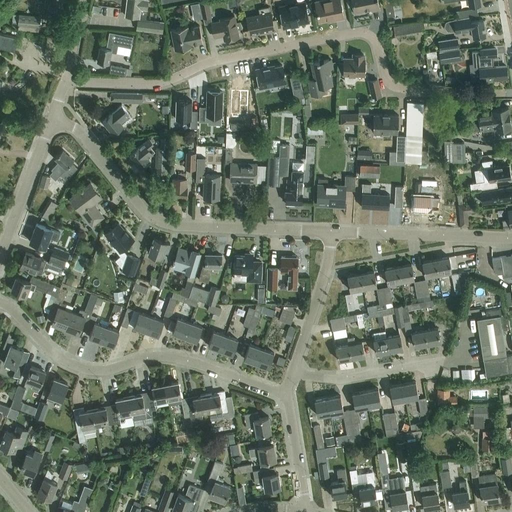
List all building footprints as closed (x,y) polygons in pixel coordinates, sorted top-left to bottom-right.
[(44,0),(44,6),(50,7),(60,9),(61,0),(44,0)] [(126,0),(125,15),(138,17),(137,29),(161,32),(163,22),(145,20),(146,0),(126,0)] [(208,0),(201,0),(199,1),(202,18),(211,17),(208,0)] [(322,0),(315,2),(319,20),(343,16),(339,0),(322,0)] [(346,0),(348,7),(352,6),(354,11),(371,8),(371,10),(379,8),(377,0),(346,0)] [(391,0),(383,0),(387,17),(395,15),(391,0)] [(404,0),(397,0),(399,12),(406,11),(404,0)] [(191,4),(194,19),(202,17),(199,2),(191,4)] [(291,24),(308,21),(305,3),(288,7),(287,4),(279,6),(283,28),(292,26),(291,24)] [(246,17),(248,24),(249,34),(266,31),(266,32),(274,30),(271,12),(270,12),(268,6),(258,8),(259,14),(246,17)] [(477,7),(459,10),(460,17),(478,15),(477,7)] [(19,14),(17,25),(39,27),(40,16),(19,14)] [(211,23),(212,27),(214,36),(223,35),(224,39),(238,37),(237,29),(236,27),(235,22),(234,15),(220,18),(220,21),(211,23)] [(470,16),(456,19),(456,23),(457,30),(458,32),(471,30),(473,37),(475,37),(485,35),(483,19),(473,21),(471,21),(470,16)] [(423,22),(414,23),(393,26),(395,37),(424,32),(423,22)] [(202,41),(200,31),(199,25),(188,28),(187,25),(170,29),(175,49),(185,47),(184,46),(188,45),(189,47),(191,46),(191,43),(202,41)] [(0,31),(0,48),(15,52),(19,36),(0,31)] [(100,46),(97,61),(107,63),(108,64),(109,63),(111,55),(110,55),(111,51),(116,52),(118,44),(130,47),(133,36),(109,31),(106,47),(100,46)] [(457,38),(438,41),(440,50),(459,47),(457,38)] [(495,48),(485,49),(480,49),(480,51),(472,52),(473,69),(479,69),(480,80),(507,78),(506,65),(493,66),(492,55),(496,55),(495,48)] [(459,49),(439,52),(441,63),(460,60),(459,49)] [(344,58),(343,74),(345,74),(345,80),(346,82),(353,82),(354,81),(354,74),(364,74),(364,58),(363,58),(363,54),(353,54),(353,58),(344,58)] [(329,68),(333,68),(331,59),(319,61),(319,60),(310,61),(312,71),(314,79),(307,80),(310,95),(325,92),(324,85),(332,83),(329,68)] [(111,64),(109,71),(125,74),(127,67),(111,64)] [(286,83),(284,75),(282,65),(269,67),(268,66),(256,68),(259,88),(286,83)] [(381,95),(377,79),(368,81),(372,97),(381,95)] [(231,90),(230,114),(232,114),(231,116),(237,117),(238,114),(247,114),(248,90),(231,90)] [(207,107),(199,106),(199,121),(206,121),(207,121),(207,115),(221,116),(222,91),(207,91),(207,107)] [(305,103),(303,96),(302,91),(296,92),(297,99),(299,98),(300,104),(305,103)] [(148,97),(170,98),(170,94),(111,92),(111,93),(121,93),(121,100),(142,101),(142,99),(145,99),(145,96),(148,96),(148,97)] [(176,100),(176,119),(190,119),(190,127),(197,127),(197,110),(191,110),(192,100),(176,100)] [(407,112),(405,161),(412,162),(418,163),(418,162),(420,162),(427,162),(428,140),(421,140),(422,112),(422,102),(407,102),(407,112)] [(462,112),(474,110),(473,103),(461,105),(462,112)] [(132,117),(126,111),(121,105),(102,120),(113,133),(123,125),(132,117)] [(479,122),(510,117),(508,106),(491,109),(492,112),(473,115),(474,123),(479,122)] [(341,112),(341,122),(358,123),(358,113),(341,112)] [(398,115),(373,114),(373,132),(383,132),(383,135),(391,135),(391,132),(398,133),(398,115)] [(479,122),(474,123),(463,125),(465,132),(494,128),(495,130),(511,128),(510,117),(479,122)] [(251,120),(251,131),(259,132),(259,120),(251,120)] [(306,133),(310,133),(323,133),(322,125),(312,125),(312,124),(305,124),(306,133)] [(236,143),(237,132),(226,132),(225,159),(232,159),(232,147),(236,143)] [(397,135),(396,160),(404,160),(405,135),(397,135)] [(168,136),(160,136),(160,148),(156,148),(155,172),(167,173),(168,136)] [(149,137),(149,138),(129,154),(139,166),(148,158),(146,156),(152,151),(148,146),(153,142),(149,137)] [(266,181),(266,182),(278,183),(279,173),(287,174),(287,164),(289,144),(279,144),(280,139),(270,138),(269,154),(268,154),(267,172),(267,174),(266,181)] [(464,142),(454,142),(452,143),(452,140),(444,141),(445,162),(465,162),(464,142)] [(52,170),(49,174),(55,179),(60,174),(65,179),(77,167),(71,162),(73,159),(62,149),(54,157),(58,161),(51,169),(52,170)] [(195,153),(187,152),(186,169),(194,169),(195,153)] [(196,157),(196,181),(203,181),(203,198),(219,198),(220,175),(204,174),(205,157),(196,157)] [(379,176),(380,165),(366,165),(366,160),(360,160),(359,175),(379,176)] [(476,182),(470,183),(471,190),(480,189),(497,186),(496,180),(511,177),(509,164),(493,167),(492,160),(482,161),(483,168),(482,168),(484,181),(476,182)] [(286,192),(285,202),(286,202),(286,204),(294,205),(294,202),(301,203),(302,193),(302,180),(303,170),(303,162),(292,161),(291,178),(286,178),(286,192)] [(266,181),(267,174),(256,174),(256,164),(231,163),(230,170),(230,180),(239,181),(240,182),(240,181),(266,181)] [(172,185),(171,185),(171,196),(186,197),(187,185),(186,185),(187,178),(185,178),(186,173),(178,173),(178,177),(173,177),(172,185)] [(40,186),(41,186),(39,192),(44,193),(46,187),(46,188),(50,176),(43,174),(40,186)] [(317,193),(317,194),(317,204),(330,204),(330,200),(344,201),(344,191),(345,183),(327,183),(327,178),(318,177),(318,183),(317,193)] [(82,186),(80,188),(81,188),(71,196),(81,211),(82,210),(92,224),(103,216),(92,202),(101,196),(90,182),(83,187),(82,186)] [(370,184),(363,183),(362,206),(388,207),(389,194),(369,194),(370,184)] [(402,206),(403,186),(395,185),(394,205),(402,206)] [(511,186),(481,191),(482,202),(511,197),(511,186)] [(414,196),(414,199),(414,209),(438,210),(439,197),(414,196)] [(474,211),(473,204),(468,204),(459,205),(460,215),(461,225),(460,217),(467,216),(466,212),(474,211)] [(506,220),(502,220),(503,228),(511,227),(511,226),(511,209),(508,210),(509,212),(505,213),(506,220)] [(45,210),(42,214),(49,219),(52,214),(45,210)] [(118,222),(111,229),(105,234),(119,251),(117,252),(125,261),(122,269),(133,273),(135,268),(139,258),(127,254),(127,255),(122,249),(134,239),(129,233),(128,234),(118,222)] [(61,232),(45,226),(36,223),(29,241),(46,247),(49,238),(57,241),(61,232)] [(152,240),(151,242),(152,243),(148,253),(161,257),(164,249),(167,250),(170,243),(154,237),(152,241),(152,240)] [(51,255),(66,261),(70,262),(73,255),(68,253),(69,252),(54,246),(51,255)] [(179,248),(176,257),(173,267),(193,273),(200,252),(192,250),(191,253),(186,251),(187,250),(179,248)] [(25,252),(20,266),(29,269),(40,273),(42,272),(46,260),(35,255),(25,252)] [(221,266),(221,264),(221,254),(205,254),(205,265),(203,264),(200,280),(208,282),(213,266),(221,266)] [(511,254),(492,258),(493,267),(497,273),(503,272),(504,278),(508,280),(511,280),(511,254)] [(63,268),(66,261),(51,255),(48,263),(63,268)] [(234,265),(234,271),(234,278),(247,279),(247,280),(260,281),(261,271),(261,261),(252,261),(252,256),(234,255),(234,265)] [(281,256),(281,266),(281,269),(288,269),(288,288),(296,288),(297,256),(281,256)] [(435,259),(438,274),(451,271),(448,256),(435,259)] [(425,276),(438,274),(435,259),(422,261),(425,276)] [(398,266),(401,280),(414,278),(411,263),(398,266)] [(267,266),(266,288),(277,288),(278,267),(267,266)] [(388,283),(401,280),(398,266),(385,268),(388,283)] [(464,268),(457,269),(461,286),(467,285),(464,268)] [(152,283),(160,286),(162,287),(168,271),(161,269),(158,278),(151,276),(149,282),(153,283),(152,283)] [(360,273),(363,288),(376,285),(373,270),(360,273)] [(350,290),(363,288),(360,273),(347,275),(350,290)] [(454,290),(460,289),(457,273),(451,274),(454,290)] [(68,275),(65,283),(76,287),(79,279),(68,275)] [(60,287),(58,286),(34,277),(32,283),(16,276),(11,290),(26,295),(28,288),(33,290),(34,287),(54,295),(54,296),(56,296),(60,287)] [(420,280),(423,296),(429,294),(426,278),(420,280)] [(182,287),(180,293),(185,295),(189,296),(192,284),(193,282),(187,280),(185,287),(182,287)] [(424,301),(423,296),(420,280),(414,281),(418,302),(419,302),(424,301)] [(51,307),(49,311),(55,313),(53,319),(52,323),(65,328),(71,311),(65,308),(67,304),(62,302),(63,299),(67,288),(68,284),(62,282),(60,281),(58,286),(60,287),(56,296),(54,296),(53,299),(51,307)] [(148,287),(142,285),(136,283),(134,289),(146,293),(148,287)] [(189,296),(198,299),(198,298),(214,304),(220,288),(211,285),(209,290),(192,284),(189,296)] [(388,285),(382,286),(386,308),(393,307),(389,286),(388,286),(388,285)] [(381,309),(386,308),(382,286),(376,288),(379,304),(376,304),(376,305),(367,307),(367,311),(368,311),(381,309)] [(113,292),(114,300),(123,299),(122,291),(113,292)] [(183,301),(185,295),(180,293),(174,291),(171,297),(170,296),(164,314),(170,317),(177,299),(183,301)] [(92,309),(97,296),(98,294),(91,292),(85,307),(92,309)] [(367,311),(367,307),(354,309),(351,293),(345,294),(348,315),(361,313),(367,311)] [(198,299),(189,296),(185,295),(183,301),(195,306),(198,299)] [(97,296),(92,309),(90,315),(96,317),(103,298),(97,296)] [(157,305),(159,299),(153,296),(150,302),(157,305)] [(419,302),(420,307),(433,305),(432,299),(424,301),(419,302)] [(408,310),(420,307),(419,302),(418,302),(400,305),(404,325),(405,331),(412,330),(408,310)] [(115,303),(112,309),(116,311),(120,309),(121,305),(115,303)] [(213,312),(215,306),(210,304),(207,310),(213,312)] [(253,333),(262,306),(256,305),(254,309),(249,327),(247,330),(253,333)] [(398,326),(404,325),(400,305),(394,306),(393,307),(386,308),(381,309),(382,315),(386,337),(389,336),(385,314),(395,312),(398,326)] [(219,314),(221,308),(215,306),(213,312),(219,314)] [(290,323),(296,307),(284,306),(279,319),(290,323)] [(128,323),(133,309),(127,307),(121,324),(127,327),(128,323)] [(249,327),(254,309),(249,307),(243,324),(249,327)] [(487,317),(477,318),(483,358),(486,375),(493,374),(511,371),(511,354),(506,355),(502,329),(509,328),(505,307),(486,310),(487,317)] [(71,311),(65,328),(78,333),(86,311),(79,309),(78,313),(71,311)] [(369,317),(382,315),(381,309),(368,311),(369,317)] [(146,330),(151,316),(139,311),(134,325),(133,326),(146,330)] [(343,316),(344,322),(357,319),(359,327),(364,326),(361,313),(348,315),(343,316)] [(151,316),(146,330),(158,335),(163,320),(151,316)] [(344,322),(343,316),(330,318),(332,330),(345,327),(344,322)] [(184,336),(189,322),(177,317),(172,332),(184,336)] [(94,322),(89,336),(101,341),(106,326),(108,322),(101,320),(99,324),(94,322)] [(189,322),(184,336),(196,341),(202,326),(189,322)] [(106,326),(101,341),(113,345),(119,331),(106,326)] [(424,329),(427,343),(440,341),(437,327),(424,329)] [(414,346),(427,343),(424,329),(411,332),(414,346)] [(220,349),(225,335),(213,330),(208,345),(220,349)] [(386,337),(389,351),(402,348),(400,334),(389,336),(386,337)] [(225,335),(220,349),(232,354),(238,339),(225,335)] [(348,344),(351,358),(364,355),(362,341),(355,342),(353,336),(347,337),(348,344)] [(376,353),(389,351),(386,337),(373,339),(376,353)] [(256,363),(261,348),(249,343),(244,358),(256,363)] [(10,344),(3,362),(16,367),(13,375),(20,377),(26,360),(20,358),(23,349),(10,344)] [(338,360),(351,358),(348,344),(335,346),(338,360)] [(261,348),(256,363),(268,367),(274,352),(261,348)] [(31,365),(27,375),(25,380),(33,382),(31,388),(38,390),(45,371),(31,365)] [(54,378),(50,387),(46,398),(53,401),(54,397),(61,400),(67,383),(54,378)] [(165,384),(168,400),(181,397),(178,381),(165,384)] [(402,383),(405,399),(418,396),(415,381),(402,383)] [(392,401),(405,399),(402,383),(389,386),(392,401)] [(155,402),(168,400),(165,384),(152,386),(153,393),(147,394),(151,416),(152,416),(151,410),(156,409),(155,402)] [(12,398),(13,399),(11,406),(20,409),(22,402),(20,401),(25,388),(17,385),(12,398)] [(365,390),(368,406),(380,403),(378,388),(365,390)] [(438,388),(438,404),(449,403),(449,388),(438,388)] [(211,394),(211,392),(205,393),(208,411),(216,410),(216,411),(222,410),(222,412),(228,411),(224,390),(218,391),(219,393),(211,394)] [(355,408),(368,406),(365,390),(352,393),(355,408)] [(193,398),(192,396),(187,397),(190,416),(191,416),(201,414),(201,413),(208,411),(205,393),(200,394),(200,396),(193,398)] [(151,416),(147,394),(142,395),(142,394),(128,397),(132,416),(133,419),(151,416)] [(340,395),(327,397),(330,413),(337,411),(338,418),(343,417),(342,410),(343,410),(340,395)] [(125,418),(132,416),(128,397),(116,399),(117,406),(111,407),(114,423),(124,421),(126,419),(125,418)] [(181,398),(184,416),(186,426),(186,427),(185,427),(187,436),(193,435),(194,435),(192,424),(191,416),(190,416),(187,397),(181,398)] [(317,415),(330,413),(327,397),(314,400),(317,415)] [(424,397),(417,398),(419,410),(420,414),(427,413),(426,409),(424,397)] [(41,418),(47,404),(39,401),(34,415),(41,418)] [(9,407),(4,405),(0,403),(0,416),(1,414),(6,416),(9,407)] [(487,406),(473,406),(473,426),(483,426),(483,417),(487,417),(487,406)] [(104,425),(114,423),(111,407),(105,408),(105,407),(92,410),(96,431),(97,432),(105,431),(104,425)] [(84,433),(96,431),(92,410),(79,412),(81,419),(75,420),(79,442),(85,440),(84,433)] [(244,413),(245,423),(246,427),(254,426),(255,433),(271,431),(268,416),(259,418),(257,411),(244,413)] [(358,421),(359,421),(357,412),(350,413),(351,421),(355,441),(361,439),(358,421)] [(399,432),(397,426),(395,412),(389,413),(392,433),(399,432)] [(386,435),(392,433),(389,413),(382,414),(386,435)] [(511,418),(510,419),(511,426),(501,428),(503,444),(511,442),(511,418)] [(351,421),(344,422),(347,435),(348,435),(349,442),(355,441),(351,421)] [(411,430),(423,428),(421,421),(410,424),(411,430)] [(319,424),(313,426),(317,448),(324,446),(319,424)] [(22,446),(26,437),(28,430),(16,426),(13,433),(6,430),(4,435),(3,435),(2,437),(3,437),(0,444),(14,450),(16,444),(22,446)] [(407,440),(419,438),(423,428),(411,430),(411,431),(406,432),(407,440)] [(370,430),(363,431),(365,439),(372,437),(370,430)] [(483,437),(481,437),(481,450),(494,449),(493,431),(483,431),(483,437)] [(48,449),(53,435),(46,432),(41,446),(48,449)] [(335,444),(333,436),(325,437),(327,445),(335,444)] [(343,436),(334,437),(336,444),(344,443),(343,437),(343,436)] [(398,460),(408,459),(405,441),(395,442),(398,460)] [(273,444),(263,446),(248,448),(249,456),(259,454),(260,462),(276,459),(273,444)] [(509,454),(511,453),(511,444),(500,445),(501,458),(503,473),(511,472),(509,457),(509,454)] [(26,453),(24,459),(20,468),(33,474),(41,453),(35,450),(33,455),(26,453)] [(328,476),(326,462),(325,457),(318,458),(318,463),(320,477),(328,476)] [(230,459),(228,466),(235,467),(237,461),(230,459)] [(218,478),(221,470),(223,463),(215,460),(207,481),(214,483),(209,495),(224,500),(229,486),(222,483),(223,480),(218,478)] [(66,478),(71,464),(64,461),(58,475),(66,478)] [(478,475),(476,461),(469,462),(471,476),(478,475)] [(239,473),(252,470),(251,463),(237,466),(239,473)] [(388,477),(387,473),(386,466),(379,467),(385,508),(392,507),(407,505),(403,475),(388,477)] [(269,467),(252,470),(255,482),(263,481),(264,489),(280,486),(278,472),(270,474),(269,467)] [(338,481),(330,482),(331,490),(331,492),(332,492),(332,497),(346,494),(344,480),(346,480),(344,468),(336,469),(338,481)] [(53,471),(47,469),(37,493),(50,499),(57,484),(50,481),(53,471)] [(376,500),(372,471),(365,472),(367,480),(358,482),(356,469),(349,470),(351,483),(353,492),(359,491),(360,497),(359,497),(359,499),(361,499),(361,503),(376,500)] [(440,473),(442,486),(451,485),(449,469),(440,471),(440,473)] [(499,498),(497,482),(495,473),(478,475),(482,501),(499,498)] [(418,475),(411,476),(413,489),(420,488),(418,475)] [(469,503),(468,493),(466,480),(459,481),(460,490),(452,491),(454,505),(469,503)] [(197,505),(200,496),(203,488),(189,483),(185,494),(178,492),(172,509),(180,511),(186,511),(188,510),(189,508),(188,508),(190,503),(197,505)] [(439,505),(436,487),(435,483),(428,484),(429,493),(422,494),(424,508),(439,505)] [(84,486),(78,501),(73,499),(69,509),(62,507),(59,511),(83,511),(92,489),(84,486)] [(245,502),(243,487),(236,488),(239,503),(245,502)] [(166,489),(163,498),(159,507),(168,510),(174,492),(166,489)]
